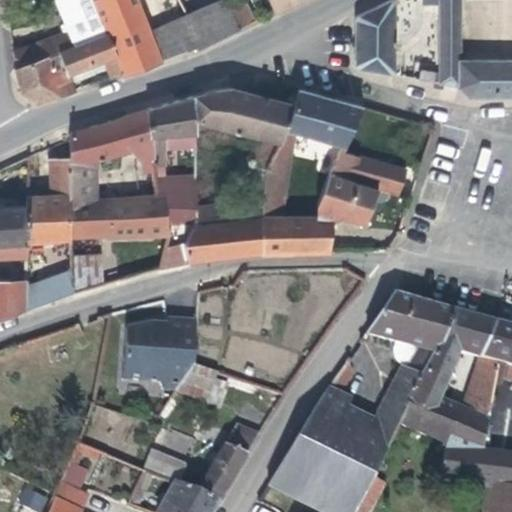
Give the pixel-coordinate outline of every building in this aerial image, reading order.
[(55,0),(68,29),(75,44),(105,32),(98,14),(87,18),(80,0),(55,0)] [(105,32),(122,73),(123,75),(161,62),(160,59),(194,46),(197,49),(238,29),(227,2),(226,0),(220,0),(150,31),(137,0),(80,0),(87,18),(98,14),(105,32)] [(238,29),(255,21),(246,0),(233,0),(227,2),(238,29)] [(298,0),(268,0),(273,13),(298,0)] [(394,75),(394,0),(387,0),(356,16),(355,67),(394,75)] [(458,86),(457,59),(460,59),(460,0),(438,0),(438,2),(439,83),(458,86)] [(21,92),(35,100),(65,94),(74,91),(71,83),(67,74),(104,60),(107,69),(110,77),(122,73),(105,32),(75,44),(68,29),(12,51),(14,67),(21,92)] [(511,59),(460,59),(457,59),(458,86),(467,96),(511,96),(511,59)] [(67,74),(71,83),(107,69),(104,60),(67,74)] [(418,79),(433,82),(435,72),(420,69),(418,79)] [(263,167),(278,144),(292,103),(230,87),(193,95),(194,122),(257,138),(247,160),(251,162),(263,167)] [(340,144),(329,172),(351,184),(376,190),(377,189),(398,194),(404,170),(342,151),(361,106),(297,88),(292,103),(278,144),(263,167),(262,208),(261,217),(281,217),(296,131),(340,144)] [(154,194),(166,193),(169,223),(190,222),(192,229),(194,224),(195,221),(195,204),(195,174),(160,176),(159,165),(165,164),(163,135),(195,132),(194,122),(193,95),(146,108),(149,136),(151,156),(154,194)] [(507,107),(495,107),(494,115),(507,115),(507,107)] [(124,115),(132,150),(141,160),(151,156),(149,136),(146,108),(124,115)] [(124,115),(107,120),(117,154),(132,150),(124,115)] [(117,154),(107,120),(69,132),(68,156),(68,195),(70,238),(70,244),(100,244),(100,236),(157,235),(155,246),(160,246),(154,271),(161,269),(167,243),(170,234),(169,223),(166,193),(154,194),(95,198),(95,161),(117,154)] [(50,195),(26,196),(26,205),(26,242),(70,238),(68,195),(68,156),(48,158),(50,195)] [(249,209),(262,208),(263,167),(251,162),(248,199),(195,204),(195,221),(194,224),(250,219),(249,209)] [(329,172),(319,204),(317,217),(281,217),(261,217),(260,253),(329,252),(333,215),(362,224),(376,190),(351,184),(329,172)] [(0,257),(26,256),(26,242),(26,205),(0,206),(0,257)] [(250,219),(194,224),(192,229),(185,242),(188,263),(260,253),(261,217),(262,208),(249,209),(250,219)] [(167,243),(161,269),(177,265),(178,243),(167,243)] [(100,253),(100,244),(70,244),(71,254),(100,253)] [(74,254),(73,285),(100,286),(101,255),(74,254)] [(73,292),(71,267),(25,284),(25,310),(73,292)] [(25,310),(25,284),(25,280),(8,281),(9,317),(25,310)] [(0,319),(9,317),(8,281),(0,282),(0,319)] [(384,400),(398,425),(453,310),(393,293),(365,333),(394,340),(392,352),(394,360),(401,367),(384,400)] [(478,357),(495,321),(453,310),(398,425),(448,445),(450,435),(482,448),(487,424),(487,421),(488,414),(479,411),(477,416),(461,409),(439,399),(460,352),(478,357)] [(162,390),(175,391),(176,390),(192,364),(195,322),(166,319),(166,324),(165,328),(151,327),(152,322),(125,329),(122,380),(158,383),(162,390)] [(511,326),(506,325),(495,321),(478,357),(498,363),(506,365),(510,366),(511,366),(511,326)] [(498,363),(478,357),(468,388),(492,395),(494,385),(498,363)] [(386,443),(341,419),(349,406),(352,400),(342,395),(352,372),(344,363),(314,407),(267,486),(317,511),(354,511),(371,481),(389,443),(387,442),(386,443)] [(494,385),(502,386),(506,365),(498,363),(494,385)] [(215,380),(217,374),(217,373),(192,364),(176,390),(220,408),(228,384),(215,380)] [(492,395),(468,388),(461,409),(477,416),(479,411),(488,414),(491,399),(492,395)] [(497,423),(501,400),(491,399),(488,414),(487,421),(497,423)] [(374,418),(349,406),(341,419),(386,443),(387,442),(389,443),(398,425),(384,400),(374,418)] [(511,428),(487,424),(482,448),(511,455),(511,454),(511,428)] [(219,502),(258,434),(236,425),(195,492),(219,502)] [(511,487),(511,454),(511,455),(482,448),(450,435),(448,445),(440,482),(482,485),(511,487)] [(79,455),(95,462),(99,453),(76,444),(68,463),(74,465),(79,455)] [(151,451),(143,471),(175,484),(177,485),(185,465),(151,451)] [(80,511),(88,496),(79,491),(88,471),(74,465),(68,463),(46,511),(80,511)] [(367,511),(380,487),(371,481),(354,511),(367,511)] [(158,511),(212,511),(219,502),(195,492),(177,485),(175,484),(158,511)] [(511,511),(511,487),(482,485),(480,511),(511,511)] [(25,486),(18,504),(39,511),(40,511),(47,495),(25,486)]
